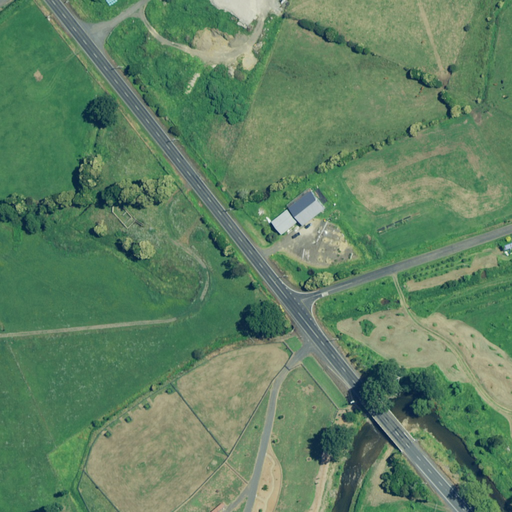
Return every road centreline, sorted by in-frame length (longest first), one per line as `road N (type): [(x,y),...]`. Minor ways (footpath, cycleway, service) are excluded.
road 1 (primary): [(53,0),(294,306)]
road 2 (primary): [(294,306),(468,511)]
road 3 (unclassified): [(294,306),(511,226)]
